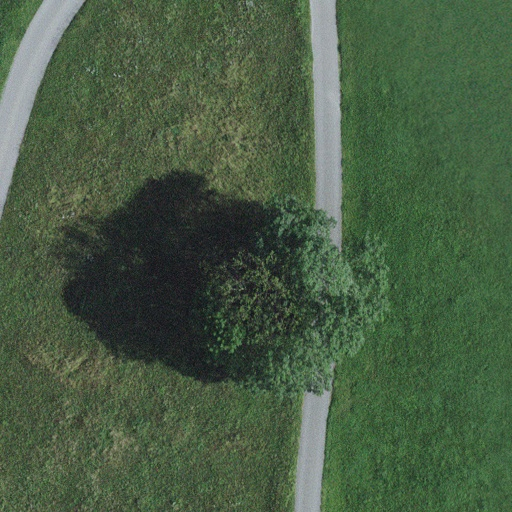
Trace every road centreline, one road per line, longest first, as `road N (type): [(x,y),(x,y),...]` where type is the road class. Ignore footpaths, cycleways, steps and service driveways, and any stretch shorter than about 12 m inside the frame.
road 1 (unclassified): [(308,511),(331,239),(318,0)]
road 2 (unclassified): [(0,147),(14,86),(68,0)]
